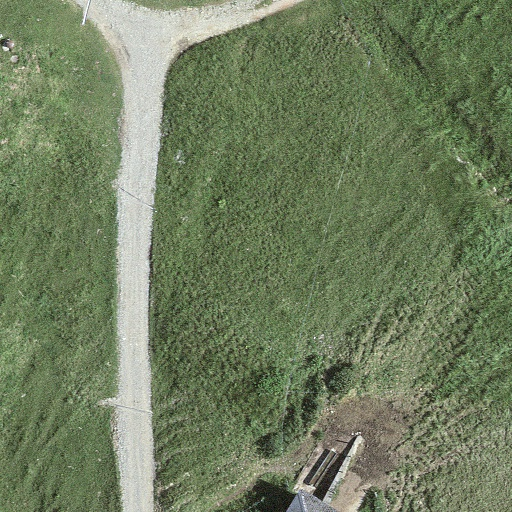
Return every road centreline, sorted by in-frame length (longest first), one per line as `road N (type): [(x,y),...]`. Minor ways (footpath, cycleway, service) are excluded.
road 1 (track): [(148,53),(134,341),(140,511)]
road 2 (track): [(148,53),(270,0)]
